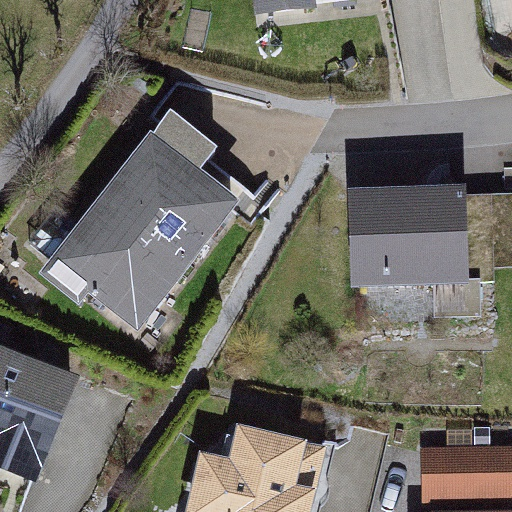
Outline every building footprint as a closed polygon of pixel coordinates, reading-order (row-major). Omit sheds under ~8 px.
[(261,0),(263,17),(332,9),(330,0),(261,0)] [(66,256),(49,277),(91,310),(101,298),(154,340),(261,207),(266,200),(223,165),(232,154),(185,116),(170,134),(166,132),(66,256)] [(478,190),(362,193),(365,292),(444,290),(445,327),(496,326),(495,287),(481,288),(478,190)] [(93,379),(0,344),(0,472),(52,491),(93,379)] [(321,442),(251,428),(244,464),(213,458),(201,511),(328,511),(340,454),(319,450),(321,442)] [(511,511),(511,456),(428,459),(429,511),(511,511)]
